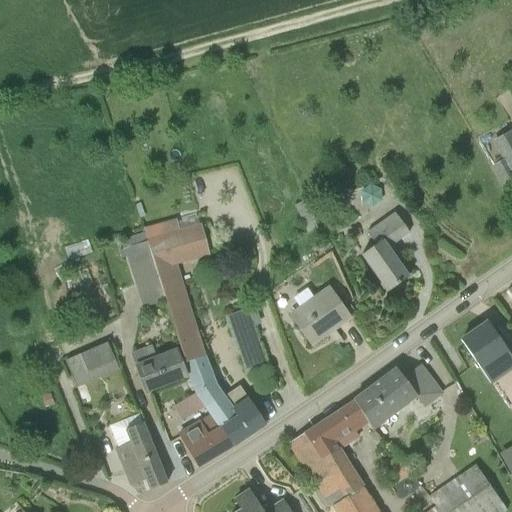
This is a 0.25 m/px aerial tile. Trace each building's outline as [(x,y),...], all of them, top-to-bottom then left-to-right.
[(438,21),(450,18),(448,11),(436,14),(438,21)] [(511,178),(511,132),(511,131),(493,141),(502,160),(504,158),(505,160),(493,168),(502,184),(511,178)] [(387,292),(408,277),(387,248),(409,233),(395,214),(367,233),(376,245),(361,255),(387,292)] [(204,356),(175,263),(209,254),(202,227),(147,243),(148,247),(153,259),(152,260),(165,301),(180,349),(184,362),(185,362),(189,376),(193,385),(197,393),(197,395),(206,408),(211,415),(232,446),(265,424),(248,400),(242,391),(226,401),(214,383),(204,356)] [(145,307),(165,301),(152,260),(153,259),(148,247),(140,250),(143,259),(131,263),(145,307)] [(333,330),(350,318),(329,288),(290,315),(309,342),(331,327),(333,330)] [(230,313),(246,367),(268,361),(251,307),(230,313)] [(511,359),(487,323),(461,341),(481,370),(490,383),(511,367),(511,359)] [(112,339),(68,351),(77,382),(121,370),(112,339)] [(175,351),(156,358),(151,346),(132,353),(137,366),(136,366),(147,392),(185,378),(175,351)] [(369,389),(367,390),(388,417),(400,408),(408,419),(441,393),(419,365),(403,378),(396,369),(381,380),(381,381),(369,390),(369,389)] [(336,511),(439,511),(436,507),(436,508),(429,511),(378,511),(338,450),(358,437),(354,430),(367,421),(372,429),(388,417),(367,390),(353,401),(341,410),(290,443),(317,482),(316,483),(336,511)] [(187,399),(195,414),(206,408),(197,395),(197,393),(187,399)] [(41,397),(45,408),(54,405),(50,394),(41,397)] [(198,467),(232,446),(211,415),(178,434),(198,467)] [(150,490),(167,484),(142,423),(125,430),(130,442),(115,449),(130,486),(145,480),(150,490)] [(503,511),(506,510),(476,466),(429,498),(436,508),(436,507),(439,511),(503,511)] [(265,511),(262,511),(249,491),(235,500),(241,510),(237,511),(289,511),(283,501),(265,511)]
